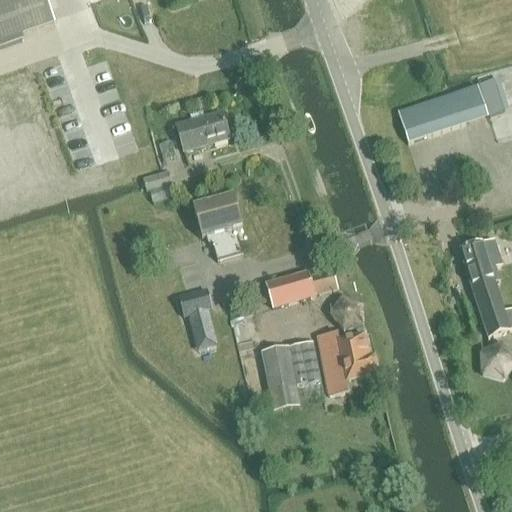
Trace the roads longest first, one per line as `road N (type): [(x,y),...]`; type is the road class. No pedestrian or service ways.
road 1 (unclassified): [(481,511),(307,0)]
road 2 (track): [(332,77),(511,30)]
